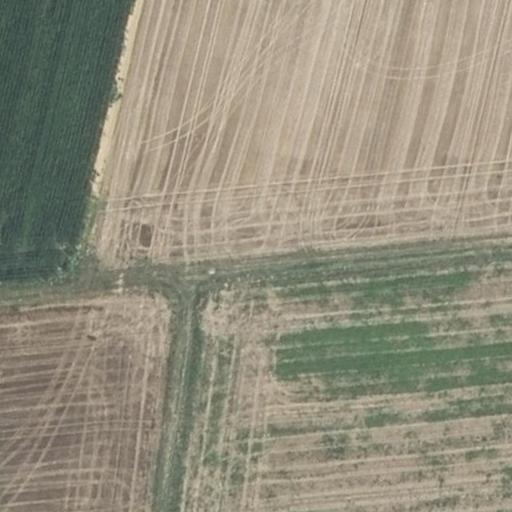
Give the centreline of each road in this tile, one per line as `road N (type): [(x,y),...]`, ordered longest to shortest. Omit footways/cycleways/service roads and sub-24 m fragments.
road 1 (track): [(0,298),(511,246)]
road 2 (track): [(158,511),(183,279)]
